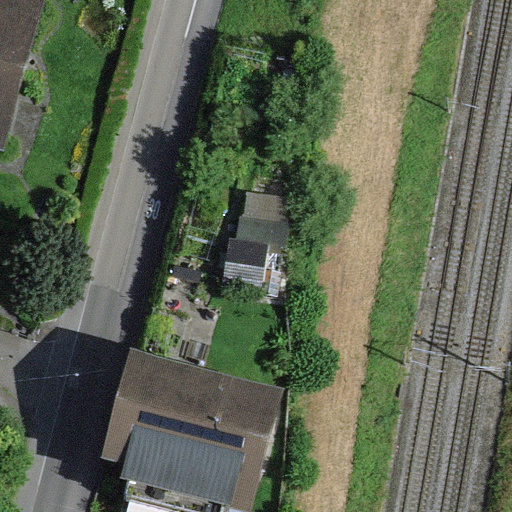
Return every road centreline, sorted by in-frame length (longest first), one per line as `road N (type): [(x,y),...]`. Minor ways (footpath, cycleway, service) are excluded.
road 1 (residential): [(195,0),(89,386)]
road 2 (residential): [(89,386),(55,511)]
